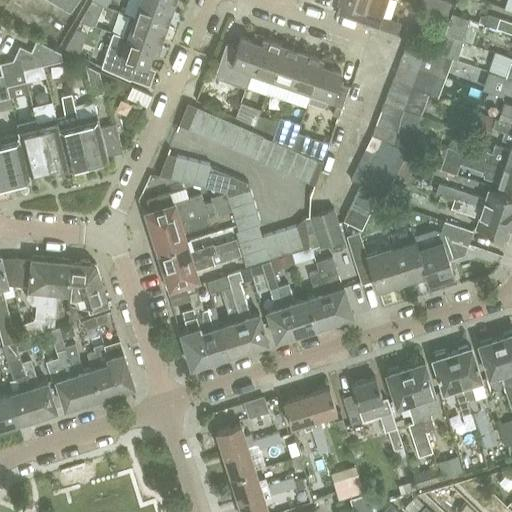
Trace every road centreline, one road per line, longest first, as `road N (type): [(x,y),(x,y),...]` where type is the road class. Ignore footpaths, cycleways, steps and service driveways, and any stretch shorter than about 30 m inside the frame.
road 1 (residential): [(511,292),(164,405)]
road 2 (residential): [(113,235),(210,0)]
road 3 (residential): [(164,405),(113,235)]
road 4 (residential): [(0,467),(164,405)]
